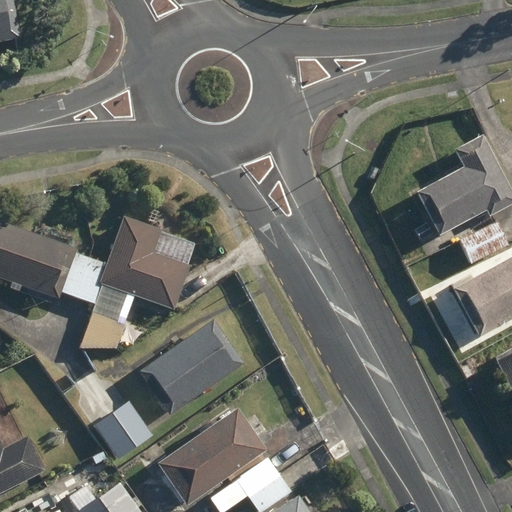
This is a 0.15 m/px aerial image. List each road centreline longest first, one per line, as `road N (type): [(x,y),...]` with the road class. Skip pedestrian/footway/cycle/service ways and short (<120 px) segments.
road 1 (tertiary): [(447,511),(305,258)]
road 2 (tertiary): [(264,40),(434,47)]
road 3 (tertiary): [(434,47),(307,107),(280,101)]
road 4 (tertiary): [(2,135),(149,64)]
road 5 (tertiary): [(162,130),(2,135)]
road 6 (tertiary): [(273,120),(297,167),(305,258)]
road 7 (tertiary): [(305,258),(210,153)]
